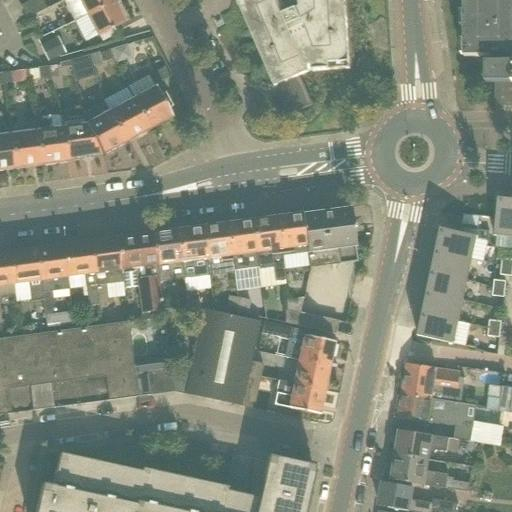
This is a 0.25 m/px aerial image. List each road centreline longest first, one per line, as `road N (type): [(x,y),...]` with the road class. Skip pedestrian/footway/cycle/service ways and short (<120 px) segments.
road 1 (residential): [(352,449),(187,414),(26,433)]
road 2 (residential): [(57,210),(249,194)]
road 3 (residential): [(239,167),(151,0)]
road 4 (residential): [(239,167),(57,210)]
road 5 (unclassified): [(374,347),(409,185)]
road 6 (residential): [(249,194),(392,176)]
road 7 (residential): [(382,152),(239,167)]
road 8 (residential): [(511,366),(374,347)]
road 9 (unclassified): [(419,122),(411,0)]
